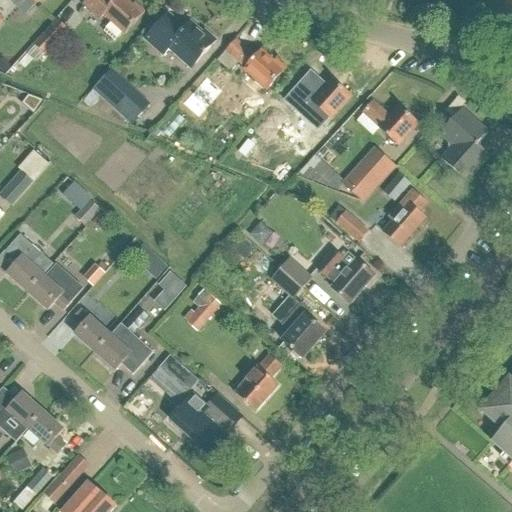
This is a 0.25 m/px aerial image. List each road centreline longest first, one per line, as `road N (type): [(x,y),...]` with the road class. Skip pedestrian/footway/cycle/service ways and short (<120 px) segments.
road 1 (residential): [(511,158),(467,244),(234,511)]
road 2 (secondary): [(290,511),(511,254)]
road 3 (residential): [(215,511),(0,321)]
road 4 (tertiary): [(511,80),(462,56),(273,0)]
